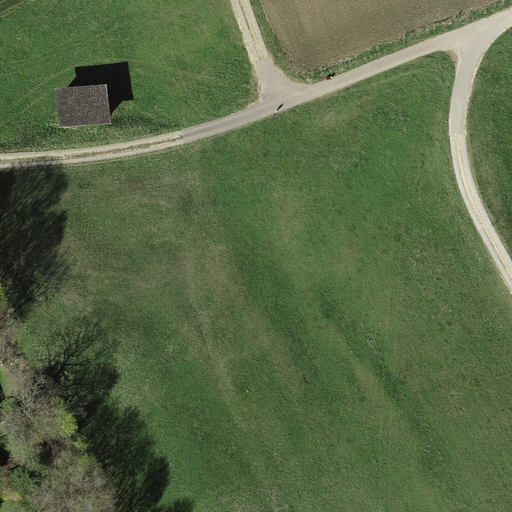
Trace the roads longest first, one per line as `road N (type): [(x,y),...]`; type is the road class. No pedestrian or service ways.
road 1 (track): [(0,163),(77,160),(200,138),(353,72),(481,32)]
road 2 (track): [(481,32),(458,128),(471,199),(511,273)]
